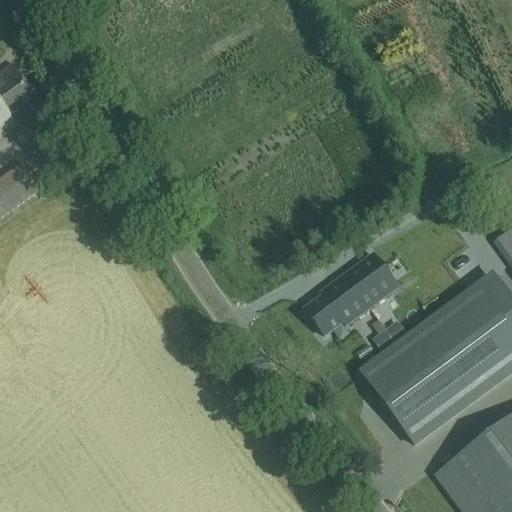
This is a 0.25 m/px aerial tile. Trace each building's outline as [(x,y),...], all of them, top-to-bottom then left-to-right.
[(0,137),(42,109),(12,65),(0,73),(0,137)] [(0,219),(38,193),(22,165),(0,180),(0,219)] [(490,235),(494,241),(491,244),(511,272),(511,228),(510,230),(506,225),(490,235)] [(434,268),(450,256),(436,238),(420,250),(434,268)] [(487,287),(506,274),(487,246),(468,258),(487,287)] [(432,304),(442,299),(420,253),(402,261),(418,295),(426,291),(432,304)] [(304,315),(324,340),(342,325),(345,328),(395,288),(370,256),(320,297),(322,300),(304,315)] [(511,327),(482,287),(362,376),(414,447),(511,375),(511,327)] [(396,324),(385,332),(393,343),(405,335),(396,324)] [(382,352),(393,343),(385,332),(374,340),(382,352)] [(511,511),(511,419),(437,476),(464,511),(511,511)]
